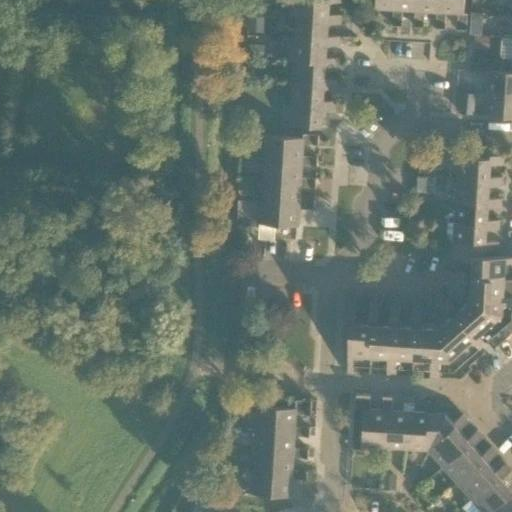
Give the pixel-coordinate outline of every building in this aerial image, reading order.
[(342,2),(341,0),(289,0),(289,17),(295,17),(296,16),(329,18),(329,13),(330,2),(342,2)] [(398,10),(398,0),(375,0),(375,8),(393,9),(392,24),(402,25),(402,10),(398,10)] [(420,11),(420,0),(398,0),(398,10),(402,10),(415,11),(414,26),(423,26),(424,11),(420,11)] [(442,12),(442,0),(420,0),(420,11),(424,11),(436,12),(435,27),(445,27),(446,13),(442,12)] [(464,13),(464,0),(442,0),(442,12),(446,13),(458,13),(457,28),(466,29),(467,13),(464,13)] [(470,25),(482,26),(483,12),(471,12),(470,25)] [(340,23),(341,14),(329,13),(329,18),(296,16),(295,17),(294,38),(327,40),(328,35),(328,23),(340,23)] [(473,47),(489,48),(490,36),(475,34),(473,47)] [(339,45),(340,36),(328,35),(327,40),(294,38),(293,60),(326,62),(326,57),(327,44),(339,45)] [(264,44),(246,43),(245,55),(263,56),(264,44)] [(338,67),(338,57),(326,57),(326,62),(293,60),(292,81),(325,83),(325,78),(326,66),(338,67)] [(511,70),(488,70),(487,92),(511,93),(511,70)] [(336,89),(337,79),(325,78),(325,83),(292,81),(290,103),(323,105),(323,100),(324,88),(336,89)] [(461,92),(460,112),(474,113),(475,93),(461,92)] [(511,93),(487,92),(485,114),(479,113),(479,115),(511,116),(511,93)] [(335,110),(336,101),(323,100),(323,105),(290,103),(289,125),(322,127),(323,109),(335,110)] [(318,144),(319,135),(303,134),(303,137),(260,135),(259,135),(266,136),(265,157),(303,160),(303,155),(304,143),(318,144)] [(503,164),(503,155),(490,154),(490,157),(451,155),(451,156),(458,157),(457,178),(489,180),(490,175),(490,163),(503,164)] [(317,166),(317,156),(303,155),(303,160),(265,157),(263,179),(301,182),(302,177),(302,165),(317,166)] [(432,161),(423,161),(422,172),(432,172),(432,161)] [(501,185),(502,176),(490,175),(489,180),(457,178),(455,200),(488,202),(488,197),(489,185),(501,185)] [(315,187),(316,178),(302,177),(301,182),(263,179),(262,201),(300,204),(300,199),(301,187),(315,187)] [(500,207),(501,198),(488,197),(488,202),(455,200),(454,222),(487,223),(487,219),(488,207),(500,207)] [(314,209),(315,199),(300,199),(300,204),(262,201),(261,222),(254,222),(254,223),(299,226),(300,208),(314,209)] [(499,228),(499,219),(487,219),(487,223),(454,222),(453,242),(453,243),(485,245),(486,240),(487,228),(499,228)] [(498,251),(498,241),(486,240),(485,245),(453,243),(453,242),(446,242),(445,258),(473,259),(471,298),(437,327),(344,322),(343,350),(349,351),(347,373),(353,373),(354,363),(387,365),(386,375),(391,376),(396,376),(396,366),(413,367),(412,377),(414,377),(414,367),(430,368),(430,378),(434,378),(439,379),(440,368),(452,369),(510,318),(511,305),(511,295),(511,296),(511,293),(511,256),(488,255),(488,250),(498,251)] [(455,280),(456,270),(445,270),(444,279),(455,280)] [(456,270),(455,280),(467,280),(467,271),(456,270)] [(440,303),(446,297),(438,288),(432,294),(440,303)] [(345,305),(357,306),(358,294),(346,293),(345,305)] [(369,307),(378,308),(379,296),(370,295),(369,307)] [(390,308),(400,309),(401,297),(391,296),(390,308)] [(446,297),(440,303),(448,312),(454,306),(446,297)] [(412,309),(421,310),(422,298),(413,298),(412,309)] [(356,318),(357,306),(345,305),(344,317),(356,318)] [(377,319),(378,308),(369,307),(368,319),(377,319)] [(399,320),(400,309),(390,308),(389,320),(399,320)] [(421,322),(421,310),(412,309),(411,321),(421,322)] [(386,410),(382,409),(370,408),(371,394),(357,393),(356,409),(364,409),(361,453),(363,453),(363,445),(383,447),(386,410)] [(408,411),(404,411),(392,410),(393,395),(383,395),(382,409),(386,410),(383,447),(405,448),(408,411)] [(428,450),(431,412),(413,411),(414,397),(405,396),(404,411),(408,411),(405,448),(428,450)] [(311,414),(312,400),(296,399),(295,407),(253,405),(253,406),(257,406),(256,427),(295,430),(296,426),(296,413),(311,414)] [(453,422),(446,413),(431,412),(428,450),(429,450),(444,466),(470,441),(467,438),(459,429),(469,421),(462,414),(453,422)] [(310,436),(310,426),(296,426),(295,430),(256,427),(256,428),(258,429),(257,449),(294,452),(294,448),(295,435),(310,436)] [(485,458),(482,454),(474,445),(483,437),(477,430),(467,438),(470,441),(444,466),(458,482),(485,458)] [(499,474),(496,470),(488,461),(497,453),(491,446),(482,454),(485,458),(458,482),(472,499),(499,474)] [(308,458),(309,448),(294,448),(294,452),(257,449),(255,471),(293,473),(293,469),(294,457),(308,458)] [(489,511),(511,492),(511,487),(502,477),(511,469),(505,462),(496,470),(499,474),(472,499),(483,511),(489,511)] [(307,479),(307,470),(293,469),(293,473),(255,471),(254,492),(247,492),(247,493),(269,494),(268,506),(291,508),(292,478),(307,479)] [(383,472),(382,488),(396,489),(397,473),(383,472)]
